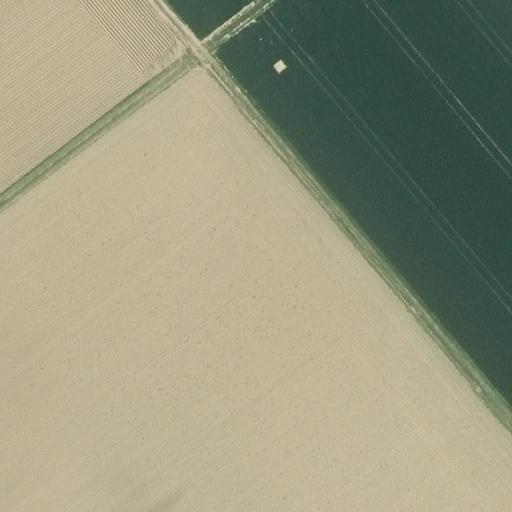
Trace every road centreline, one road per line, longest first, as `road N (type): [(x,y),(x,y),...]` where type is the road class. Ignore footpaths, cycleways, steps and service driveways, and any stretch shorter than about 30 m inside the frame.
road 1 (track): [(154,0),(511,412)]
road 2 (track): [(0,205),(265,0)]
